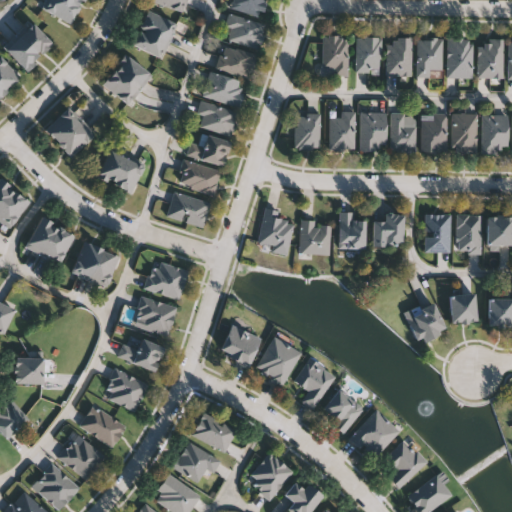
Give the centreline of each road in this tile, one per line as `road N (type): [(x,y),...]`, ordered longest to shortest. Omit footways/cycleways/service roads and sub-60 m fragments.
road 1 (residential): [(90,511),(165,413),(251,166)]
road 2 (residential): [(511,182),(331,180),(251,166)]
road 3 (residential): [(6,134),(82,206),(224,259)]
road 4 (residential): [(184,370),(314,447),(380,511)]
road 5 (residential): [(309,6),(511,7)]
road 6 (residential): [(0,139),(68,72),(116,0)]
road 7 (residential): [(251,166),(309,6)]
